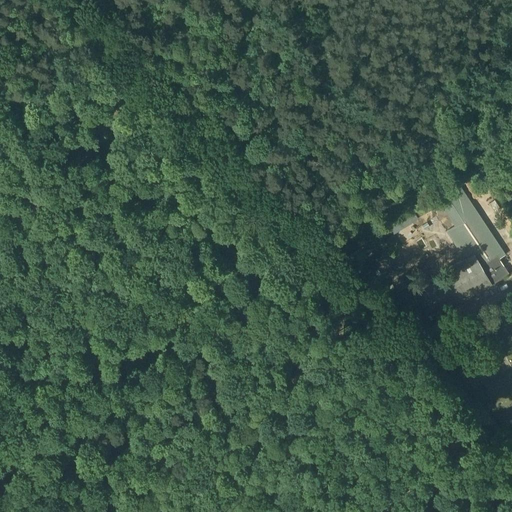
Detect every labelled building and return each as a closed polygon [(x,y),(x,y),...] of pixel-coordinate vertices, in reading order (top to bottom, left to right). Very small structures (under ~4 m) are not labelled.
[(438,197),(441,202),(461,189),(459,185),(438,197)] [(441,202),(456,226),(474,253),(492,284),(509,273),(499,259),(505,255),(461,189),(441,202)] [(501,210),(494,200),(489,203),(496,213),(501,210)] [(431,202),(415,211),(418,216),(434,208),(431,202)] [(420,217),(423,222),(436,214),(432,209),(420,217)] [(417,217),(414,212),(398,221),(401,227),(417,217)] [(394,231),(401,227),(398,221),(390,225),(394,231)] [(448,231),(466,258),(474,253),(456,226),(448,231)] [(474,253),(466,258),(422,283),(431,298),(436,308),(440,314),(492,284),(474,253)] [(402,276),(393,281),(399,290),(408,285),(402,276)] [(431,311),(436,308),(431,298),(425,301),(431,311)]
